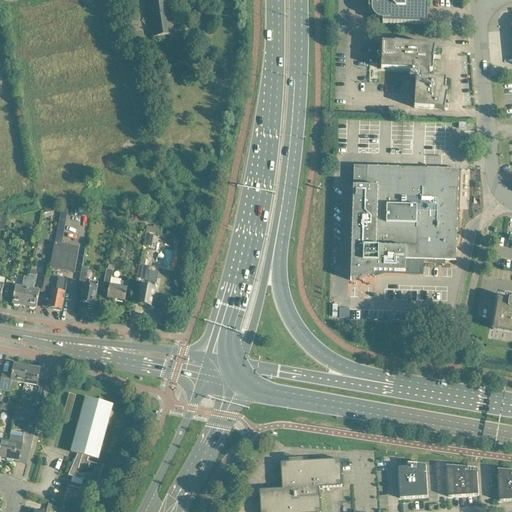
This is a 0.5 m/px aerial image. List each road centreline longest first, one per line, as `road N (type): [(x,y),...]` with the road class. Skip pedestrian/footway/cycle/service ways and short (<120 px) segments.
road 1 (primary): [(274,0),(275,52),(252,221),(209,360)]
road 2 (primary): [(235,387),(511,437)]
road 3 (primary): [(391,386),(324,359),(295,329),(279,294),(280,217)]
road 4 (primary): [(280,217),(297,101),(297,0)]
road 5 (unclassified): [(478,0),(495,185),(511,202)]
road 6 (secondary): [(209,360),(24,336)]
road 7 (secondary): [(24,336),(202,379)]
road 8 (tertiary): [(241,366),(280,217)]
road 9 (secondary): [(391,386),(241,366)]
road 10 (tertiary): [(202,379),(144,507)]
road 11 (tertiary): [(173,511),(235,387)]
road 12 (primary): [(511,406),(391,386)]
